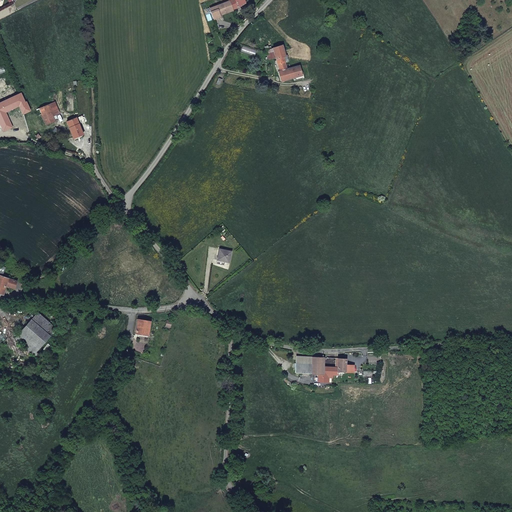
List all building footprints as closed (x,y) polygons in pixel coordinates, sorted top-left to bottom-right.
[(231,0),(230,1),(233,10),(238,7),(245,3),(243,0),(231,0)] [(219,15),(233,10),(230,1),(228,1),(210,8),(214,20),(220,17),(219,15)] [(276,75),(278,79),(280,84),(301,77),(298,69),(286,73),(283,67),(287,65),(285,59),(281,61),(278,50),(269,53),(264,55),(263,55),(266,63),(273,61),(277,74),(276,75)] [(25,102),(21,93),(0,101),(1,105),(0,105),(0,112),(19,105),(25,102)] [(53,116),(48,104),(45,99),(33,103),(36,109),(32,111),(35,118),(41,115),(43,119),(40,121),(42,126),(55,121),(53,116)] [(60,113),(55,101),(48,104),(53,116),(60,113)] [(73,138),(83,134),(76,118),(66,122),(73,138)] [(230,252),(219,249),(216,261),(227,263),(230,252)] [(0,293),(4,295),(6,286),(15,289),(17,281),(3,277),(6,267),(0,265),(0,293)] [(36,317),(31,325),(51,339),(57,332),(36,317)] [(159,323),(147,320),(143,332),(155,336),(159,323)] [(51,339),(31,325),(16,346),(36,361),(51,339)] [(293,374),(313,374),(313,364),(308,364),(309,356),(294,356),(293,374)] [(346,365),(346,358),(338,357),(338,367),(324,366),(325,357),(309,356),(308,364),(313,364),(313,374),(316,375),(316,383),(327,384),(327,379),(332,380),(332,375),(339,375),(339,373),(354,374),(355,366),(346,365)]
